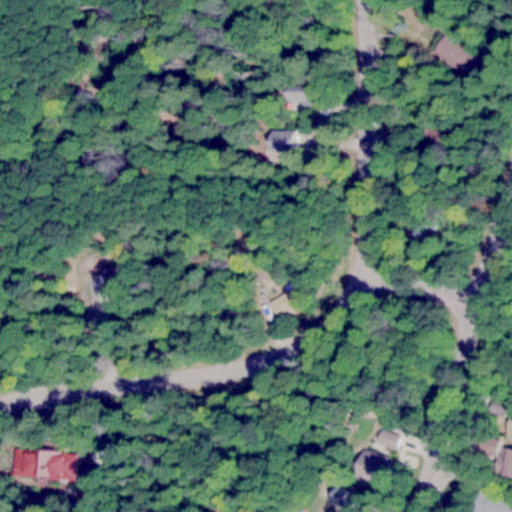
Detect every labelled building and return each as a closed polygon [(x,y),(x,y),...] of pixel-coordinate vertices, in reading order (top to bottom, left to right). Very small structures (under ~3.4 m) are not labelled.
[(476,52),(445,32),(432,52),(462,72),(476,52)] [(287,104),(310,95),(304,79),(281,89),(287,104)] [(266,151),(296,151),(296,130),(266,130),(266,151)] [(410,234),(432,241),(439,222),(417,214),(410,234)] [(124,271),(90,276),(93,297),(127,291),(124,271)] [(277,319),(306,301),(297,285),(267,303),(277,319)] [(492,414),(503,411),(500,401),(489,404),(492,414)] [(503,434),(511,436),(511,407),(503,434)] [(394,448),(399,435),(380,428),(375,441),(394,448)] [(477,454),(496,457),(493,474),(511,477),(511,449),(500,447),(501,440),(480,436),(477,454)] [(379,485),(388,458),(362,448),(352,475),(379,485)] [(14,476),(76,479),(77,452),(15,449),(14,476)] [(511,511),(511,497),(477,490),(472,511),(511,511)] [(336,505),(347,507),(350,494),(339,491),(336,505)]
